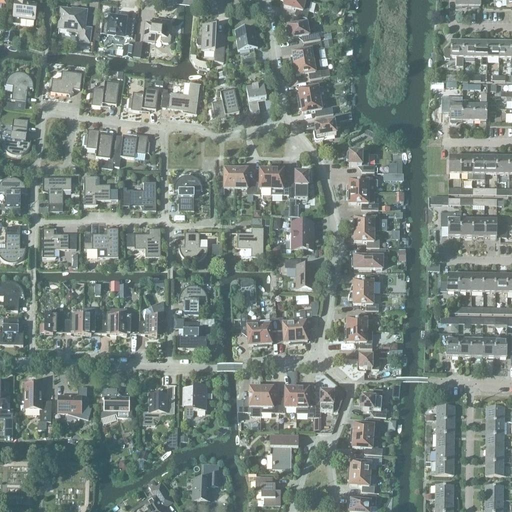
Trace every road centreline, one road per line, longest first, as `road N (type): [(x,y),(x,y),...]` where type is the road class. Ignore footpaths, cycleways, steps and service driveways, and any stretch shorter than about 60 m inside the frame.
road 1 (residential): [(316,361),(335,237),(318,167),(284,122)]
road 2 (residential): [(168,367),(316,361)]
road 3 (residential): [(168,367),(29,365)]
road 4 (residential): [(38,219),(163,219)]
road 5 (residential): [(166,127),(215,137),(284,122)]
